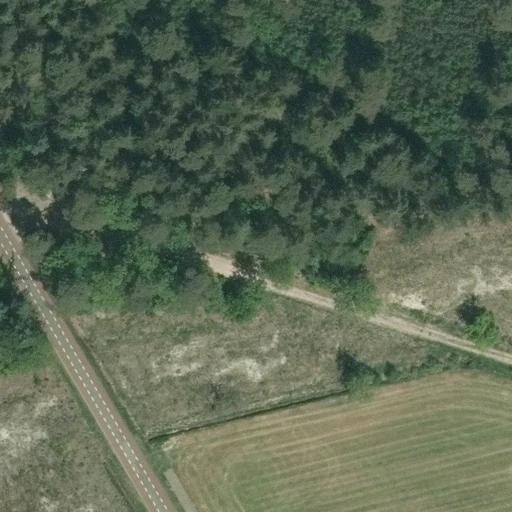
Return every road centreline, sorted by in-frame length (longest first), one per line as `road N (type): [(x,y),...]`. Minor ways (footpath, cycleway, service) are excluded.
road 1 (track): [(511,354),(0,192)]
road 2 (tertiary): [(165,511),(0,228)]
